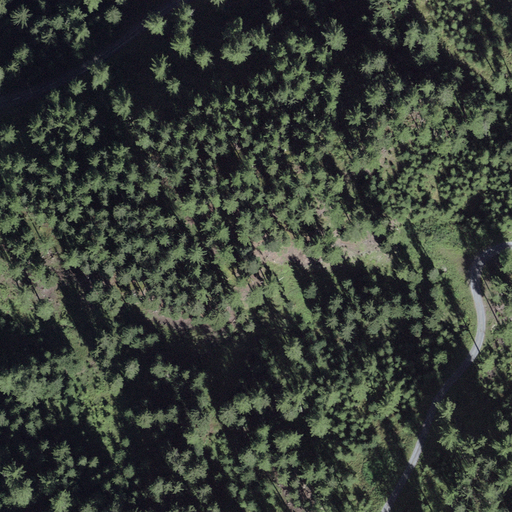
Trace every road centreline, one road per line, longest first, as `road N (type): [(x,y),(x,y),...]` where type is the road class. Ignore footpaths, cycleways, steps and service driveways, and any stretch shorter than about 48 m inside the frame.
road 1 (track): [(386,511),(435,403),(476,344),(479,262),(511,243)]
road 2 (track): [(188,0),(114,50),(0,100)]
